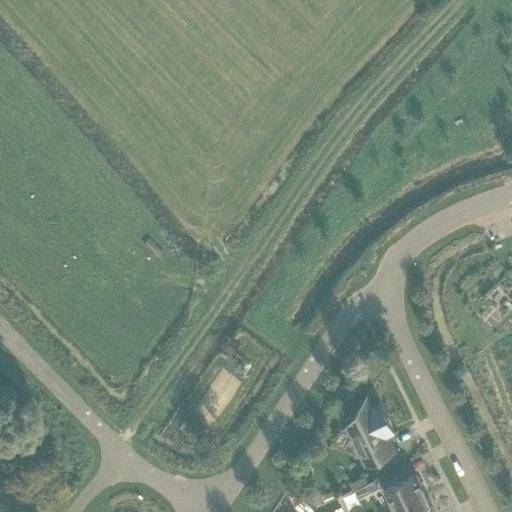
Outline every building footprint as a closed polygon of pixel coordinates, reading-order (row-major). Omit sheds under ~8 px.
[(453,351),(467,383),(478,378),(464,346),(453,351)] [(344,418),(367,465),(395,451),(384,429),(392,425),(380,400),(371,404),(367,395),(366,394),(353,414),(344,418)] [(20,444),(11,436),(4,444),(13,452),(20,444)] [(425,493),(415,472),(383,488),(393,508),(425,493)] [(0,491),(9,483),(0,474),(0,491)] [(393,508),(395,511),(434,511),(425,493),(393,508)]
